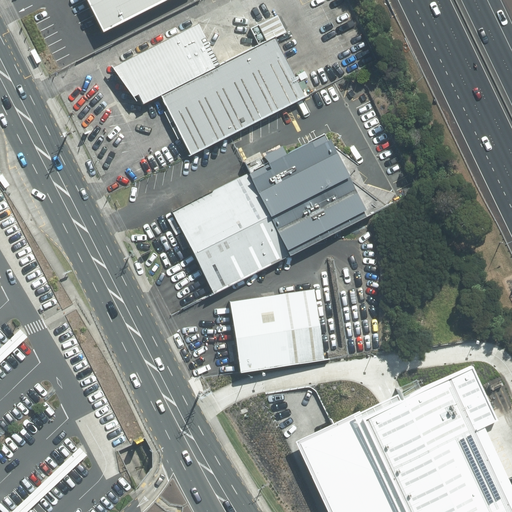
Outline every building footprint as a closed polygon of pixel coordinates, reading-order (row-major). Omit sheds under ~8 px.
[(81,0),(99,35),(168,0),(81,0)] [(140,106),(157,97),(216,67),(195,25),(109,70),(130,99),(135,96),(140,106)] [(216,67),(157,97),(188,157),(302,98),(271,39),(216,67)] [(37,61),(41,58),(35,46),(30,48),(37,61)] [(335,128),(241,175),(284,257),(377,211),(335,128)] [(2,174),(0,175),(0,181),(5,189),(10,185),(2,174)] [(241,175),(173,210),(216,293),(284,257),(241,175)] [(304,279),(223,292),(235,363),(316,349),(304,279)] [(13,331),(0,343),(0,360),(25,337),(16,328),(13,331)] [(345,400),(290,424),(328,511),(511,511),(511,471),(481,401),(492,396),(468,339),(385,375),(342,393),(345,400)] [(79,446),(7,511),(25,511),(87,454),(79,446)]
